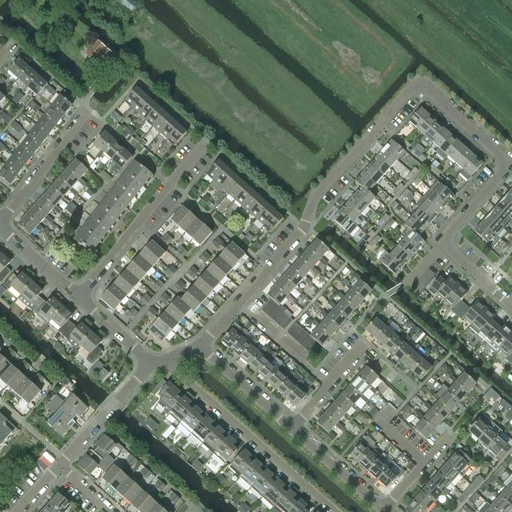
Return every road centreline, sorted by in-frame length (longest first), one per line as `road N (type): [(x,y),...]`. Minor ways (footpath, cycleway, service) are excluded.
road 1 (residential): [(235,304),(303,232),(316,193),(417,83),(508,164)]
road 2 (residential): [(331,511),(163,361)]
road 3 (residential): [(78,300),(206,141)]
road 4 (residential): [(0,217),(87,108)]
road 5 (residential): [(59,465),(150,364)]
road 6 (residential): [(328,386),(235,304)]
road 7 (residential): [(291,428),(200,345)]
road 8 (residential): [(384,507),(291,428)]
